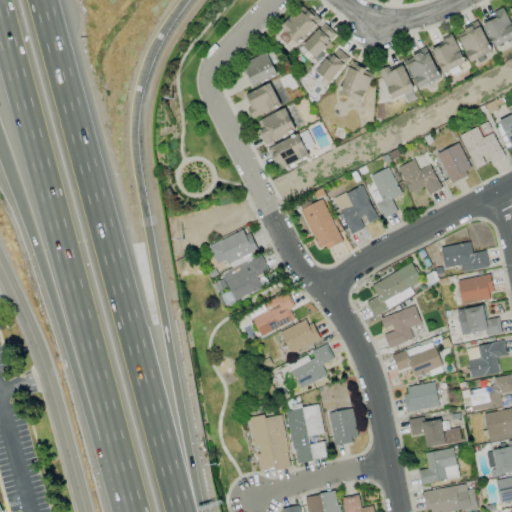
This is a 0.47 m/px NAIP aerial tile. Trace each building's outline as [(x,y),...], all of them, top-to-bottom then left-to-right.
[(300,6),(279,28),(296,44),(317,22),(300,6)] [(511,38),(511,26),(503,9),(481,19),(495,47),(511,38)] [(470,62),(492,51),(478,22),(456,32),(470,62)] [(302,45),(313,57),(335,36),(323,24),(302,45)] [(465,62),(452,36),(430,46),(443,73),(465,62)] [(330,82),(348,57),(335,47),(317,72),(330,82)] [(440,78),(426,48),(404,59),(418,88),(440,78)] [(275,76),(268,53),(243,61),(250,84),(275,76)] [(391,99),(413,90),(401,61),(378,71),(391,99)] [(365,68),(351,62),(338,93),(361,102),(371,78),(363,74),(365,68)] [(253,117),(280,105),(270,83),(242,95),(253,117)] [(255,120),(264,143),(294,132),(286,109),(255,120)] [(511,109),(496,118),(511,148),(511,109)] [(473,168),(485,164),(482,156),(487,154),(490,163),(503,158),(494,132),(481,137),(477,127),(460,134),(473,168)] [(281,160),(283,165),(307,157),(300,135),(268,145),(274,162),(281,160)] [(436,153),(450,182),(472,172),(458,143),(436,153)] [(397,167),(409,193),(424,187),(428,195),(441,189),(430,165),(418,170),(413,159),(397,167)] [(401,194),(388,166),(369,176),(373,185),(368,187),(382,218),(396,211),(391,199),(401,194)] [(351,206),(340,210),(349,234),(366,227),(364,224),(376,220),(363,185),(346,193),(351,206)] [(341,241),(323,199),(300,208),(318,251),(341,241)] [(227,264),(256,251),(246,228),(208,246),(216,264),(225,260),(227,264)] [(443,267),(460,266),(461,271),(487,268),(485,251),(471,252),(470,243),(441,246),(443,267)] [(222,273),(232,300),(262,289),(257,275),(268,271),(262,257),(222,273)] [(371,284),(377,296),(366,302),(373,316),(414,295),(409,286),(420,281),(412,263),(371,284)] [(457,281),(461,304),(493,298),(488,274),(457,281)] [(292,308),(286,293),(262,303),(266,311),(251,317),(259,335),(293,321),(288,310),(292,308)] [(460,334),(485,331),(486,336),(500,334),(498,317),(485,319),(483,306),(457,309),(460,334)] [(409,327),(420,324),(415,307),(379,317),(382,328),(390,326),(392,332),(384,334),(387,347),(413,340),(409,327)] [(310,319),(280,332),(290,354),(320,340),(310,319)] [(391,355),(397,371),(410,366),(413,377),(429,371),(430,375),(442,371),(432,341),(391,355)] [(467,360),(470,378),(499,373),(496,357),(505,356),(503,341),(476,345),(478,358),(467,360)] [(326,376),(321,365),(332,360),(325,345),(308,353),(309,355),(288,364),(299,388),(326,376)] [(501,405),(499,394),(511,392),(508,375),(492,378),(494,385),(468,390),(472,411),(501,405)] [(406,411),(438,407),(435,383),(403,386),(406,411)] [(285,410),(295,463),(326,458),(323,441),(309,443),(307,436),(323,433),(318,404),(285,410)] [(357,439),(352,408),(328,412),(332,443),(357,439)] [(487,440),(511,436),(511,414),(511,409),(484,412),(487,440)] [(257,470),(274,467),(275,470),(290,467),(280,415),(265,417),(264,414),(248,417),(257,470)] [(426,447),(461,441),(459,427),(449,429),(448,425),(441,426),(440,419),(424,422),(423,416),(408,419),(410,435),(423,433),(426,447)] [(511,440),(506,441),(507,447),(486,451),(490,476),(511,472),(511,440)] [(424,453),(427,469),(418,470),(420,484),(458,477),(453,448),(424,453)] [(511,501),(511,476),(495,480),(500,504),(511,501)] [(426,511),(451,511),(476,508),(473,488),(466,490),(465,484),(423,491),(426,511)] [(303,496),(306,511),(339,511),(336,491),(303,496)] [(373,511),(373,505),(360,507),(358,495),(342,497),(343,511),(373,511)]
